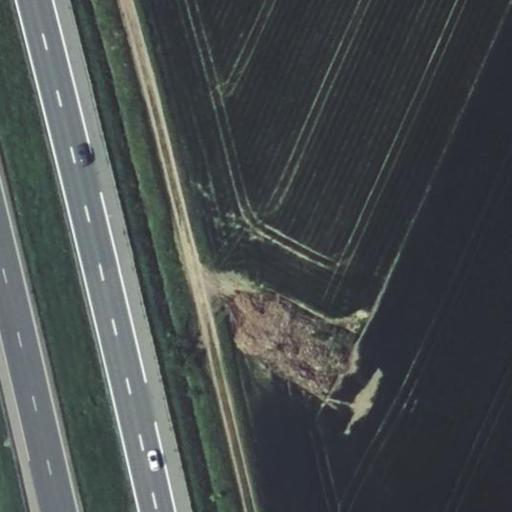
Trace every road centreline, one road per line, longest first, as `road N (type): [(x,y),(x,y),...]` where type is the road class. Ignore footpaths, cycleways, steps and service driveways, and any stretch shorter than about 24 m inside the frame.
road 1 (track): [(243,511),(117,0)]
road 2 (motorway): [(157,511),(34,0)]
road 3 (motorway): [(0,256),(59,511)]
